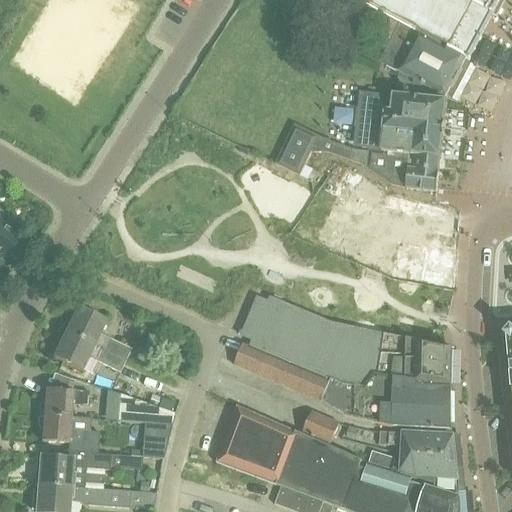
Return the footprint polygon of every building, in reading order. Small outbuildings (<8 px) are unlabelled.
[(352,0),(399,25),(464,59),(467,60),(499,0),(352,0)] [(464,59),(399,25),(379,63),(444,97),(445,96),(456,102),(474,67),(463,61),(464,59)] [(368,153),(352,151),(318,139),(318,138),(294,127),(275,166),(299,178),(311,154),(329,155),(360,166),(391,187),(437,193),(439,174),(438,174),(439,159),(441,159),(443,138),(444,138),(445,127),(443,126),(446,103),(394,97),(392,114),(385,113),(383,132),(384,132),(381,153),(369,152),(368,153)] [(487,123),(480,196),(499,198),(506,125),(487,123)] [(335,203),(328,232),(377,243),(384,215),(335,203)] [(395,283),(459,288),(463,240),(464,241),(466,213),(423,210),(421,233),(423,233),(421,258),(398,256),(395,283)] [(0,257),(5,261),(20,239),(5,229),(8,225),(11,221),(0,212),(0,257)] [(511,221),(499,221),(498,266),(511,266),(511,221)] [(511,305),(511,271),(495,272),(495,306),(511,305)] [(243,344),(242,346),(343,387),(365,388),(376,376),(452,388),(452,349),(340,325),(270,297),(249,346),(243,344)] [(77,308),(65,333),(125,362),(131,350),(99,335),(105,322),(77,308)] [(125,362),(65,333),(53,358),(82,372),(88,358),(119,374),(125,362)] [(343,387),(242,346),(234,366),(322,402),(344,419),(403,430),(451,431),(452,388),(376,376),(365,388),(343,387)] [(469,385),(469,352),(457,352),(457,385),(469,385)] [(479,360),(480,388),(498,387),(496,359),(479,360)] [(45,391),(44,405),(42,405),(40,406),(39,413),(41,415),(44,416),(43,417),(71,419),(71,407),(88,408),(89,393),(82,393),(81,394),(72,394),(72,393),(45,391)] [(144,425),(163,426),(172,427),(176,415),(120,395),(118,423),(144,425)] [(302,435),(330,447),(339,425),(311,413),(302,435)] [(39,430),(43,430),(42,444),(69,446),(68,454),(94,455),(95,448),(99,448),(100,434),(70,432),(71,419),(43,417),(43,419),(40,419),(38,421),(38,428),(39,430)] [(363,431),(347,428),(345,441),(360,444),(363,431)] [(368,466),(369,465),(296,433),(295,434),(276,487),(281,488),(281,489),(323,505),(323,504),(333,508),(344,511),(458,511),(457,501),(414,486),(409,487),(412,478),(368,466)] [(403,456),(455,459),(453,439),(381,435),(380,447),(403,448),(403,456)] [(38,487),(85,490),(87,471),(110,472),(111,456),(94,455),(68,454),(68,461),(39,459),(38,487)] [(372,454),(369,465),(368,466),(412,478),(445,489),(448,481),(457,483),(455,459),(403,456),(403,466),(394,464),(394,459),(372,454)] [(85,490),(38,487),(37,499),(33,499),(32,511),(36,511),(68,511),(69,503),(88,504),(88,507),(129,509),(130,493),(85,490)]
